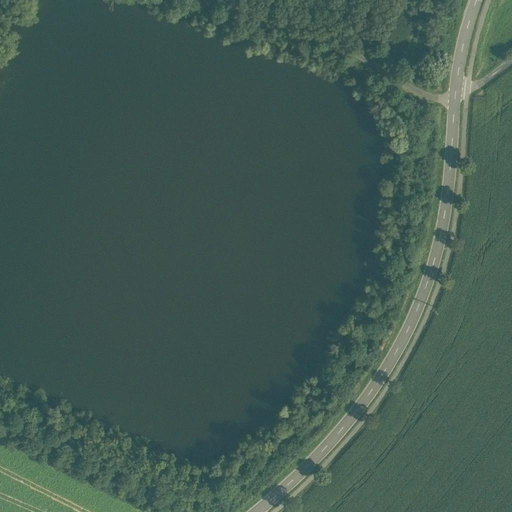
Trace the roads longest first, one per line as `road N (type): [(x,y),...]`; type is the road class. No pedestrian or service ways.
road 1 (secondary): [(454,99),(441,234),(413,317),(343,427),(255,511)]
road 2 (unclassified): [(454,99),(419,92),(340,43),(217,0)]
